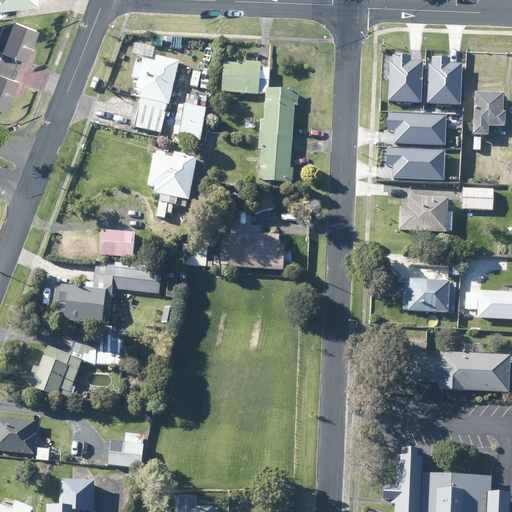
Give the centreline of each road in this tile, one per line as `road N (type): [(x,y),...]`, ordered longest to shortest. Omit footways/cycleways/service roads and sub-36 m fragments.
road 1 (residential): [(328,511),(349,7)]
road 2 (residential): [(38,172),(108,0)]
road 3 (residential): [(349,7),(183,0)]
road 4 (residential): [(511,14),(349,7)]
